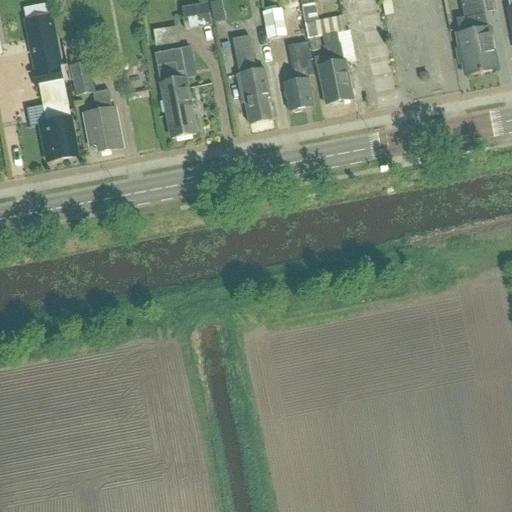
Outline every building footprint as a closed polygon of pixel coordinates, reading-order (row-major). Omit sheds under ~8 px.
[(488,30),(482,0),(465,0),(461,1),(464,20),(457,22),(460,35),(458,35),(462,51),(457,52),(459,64),(464,63),(467,79),(498,73),(489,29),(488,30)] [(222,4),(211,6),(212,13),(224,11),(222,4)] [(185,32),(211,28),(207,6),(181,10),(185,32)] [(317,9),(303,11),(306,26),(309,43),(310,43),(312,55),(325,53),(324,49),(325,48),(323,38),(338,36),(338,37),(344,36),(340,19),(319,23),(317,9)] [(268,42),(286,39),(282,11),(264,14),(268,42)] [(64,83),(70,82),(67,67),(63,68),(56,36),(52,16),(23,22),(27,42),(34,72),(31,73),(35,90),(39,89),(40,89),(63,83),(64,83)] [(153,31),(156,47),(179,43),(176,27),(153,31)] [(338,37),(338,36),(323,38),(325,48),(324,49),(325,53),(326,58),(317,60),(326,108),(354,102),(346,62),(344,63),(341,46),(340,46),(338,37)] [(257,74),(250,39),(233,42),(240,77),(237,78),(242,107),(246,106),(250,127),(273,122),(268,101),(272,100),(266,73),(257,74)] [(290,114),(315,109),(309,78),(315,77),(309,45),(290,48),(297,84),(285,86),(290,114)] [(195,136),(191,112),(193,112),(182,53),(157,58),(162,87),(167,118),(170,117),(174,141),(195,136)] [(87,64),(85,54),(69,57),(71,67),(69,67),(72,83),(73,82),(76,98),(95,94),(89,64),(87,64)] [(113,110),(110,93),(94,96),(97,113),(84,116),(91,150),(98,149),(99,156),(118,152),(117,145),(123,144),(116,109),(113,110)] [(72,120),(71,121),(68,103),(48,107),(51,124),(41,126),(47,157),(53,156),(54,163),(79,158),(72,120)]
